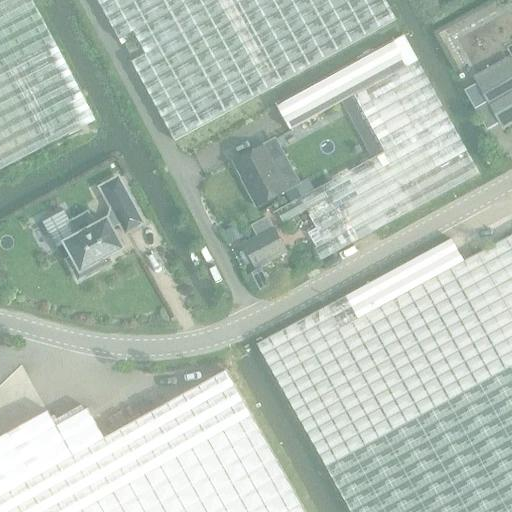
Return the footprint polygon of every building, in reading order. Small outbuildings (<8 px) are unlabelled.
[(0,0),(0,172),(95,122),(36,7),(31,0),(0,0)] [(394,22),(381,0),(95,0),(121,45),(124,44),(129,55),(142,48),(145,55),(130,63),(174,142),(394,22)] [(491,1),(433,33),(454,72),(465,66),(450,38),(497,12),(491,1)] [(393,43),(277,106),(279,110),(290,131),(342,103),(354,97),(407,69),(417,63),(403,38),(393,43)] [(291,205),(276,213),(283,226),(306,213),(324,245),(314,251),(320,261),(320,263),(334,255),(373,233),(401,218),(479,175),(417,63),(407,69),(354,97),(385,154),(373,161),(315,192),(291,205)] [(476,84),(464,91),(487,130),(499,123),(486,102),(486,100),(476,84)] [(499,123),(502,130),(511,124),(511,85),(486,100),(486,102),(499,123)] [(475,109),(464,91),(459,94),(458,95),(468,113),(470,111),(475,109)] [(273,143),(234,164),(258,208),(285,194),(297,187),(273,143)] [(64,211),(43,223),(57,249),(65,244),(73,258),(67,261),(78,280),(98,270),(95,264),(123,249),(112,229),(120,224),(126,234),(143,224),(118,179),(101,189),(111,207),(107,220),(94,227),(87,214),(71,223),(64,211)] [(257,239),(242,247),(255,271),(285,255),(266,218),(250,226),(257,239)] [(511,318),(511,237),(479,255),(511,318)] [(511,511),(511,318),(479,255),(462,265),(448,240),(257,344),(349,511),(511,511)] [(252,274),(261,292),(270,287),(261,269),(252,274)] [(0,511),(77,511),(252,415),(227,371),(104,439),(87,409),(56,426),(48,411),(0,437),(0,511)] [(77,511),(305,511),(252,415),(77,511)]
